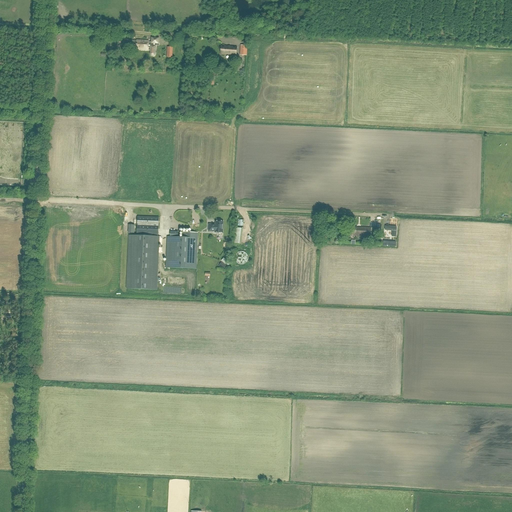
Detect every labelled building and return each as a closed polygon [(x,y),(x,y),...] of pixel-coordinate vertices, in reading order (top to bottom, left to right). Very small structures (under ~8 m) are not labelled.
[(132,49),(147,49),(147,47),(149,47),(149,53),(149,54),(150,55),(151,55),(152,56),(153,55),(154,54),(154,53),(154,43),(157,43),(157,37),(151,37),(151,42),(147,42),(147,40),(137,40),(137,41),(132,41),(132,49)] [(228,47),(221,46),(220,54),(225,55),(225,54),(236,55),(237,48),(228,47)] [(137,217),(137,234),(158,235),(159,218),(137,217)] [(220,221),(220,225),(218,225),(218,224),(213,224),(213,231),(220,231),(220,232),(227,232),(228,221),(226,221),(226,220),(222,220),(222,221),(220,221)] [(371,238),(371,228),(352,227),(351,235),(355,235),(355,237),(371,238)] [(183,238),(167,237),(166,268),(197,269),(198,233),(183,232),(183,238)] [(129,236),(127,289),(158,290),(159,237),(129,236)] [(248,259),(248,258),(248,257),(248,256),(248,255),(247,255),(247,254),(246,253),(245,253),(245,252),(244,252),(243,252),(243,251),(242,251),(241,251),(240,251),(240,252),(239,252),(238,252),(238,253),(237,253),(236,254),(236,255),(235,255),(235,256),(235,257),(235,258),(235,259),(235,260),(235,261),(236,262),(237,263),(238,264),(239,264),(240,265),(241,265),(242,265),(243,265),(244,264),(245,264),(246,263),(247,262),(248,261),(248,260),(248,259)]
